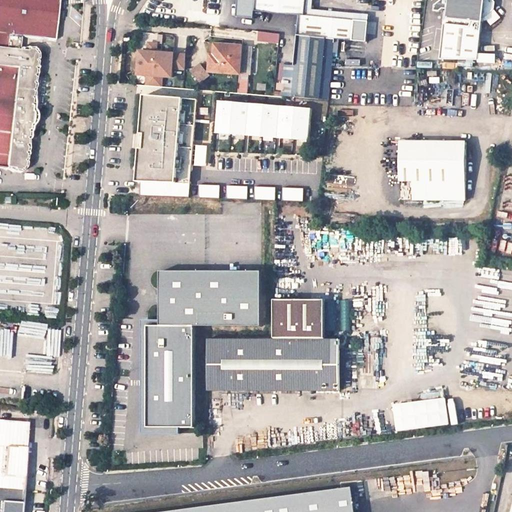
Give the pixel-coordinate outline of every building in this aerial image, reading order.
[(0,0),(0,35),(12,37),(24,38),(57,41),(61,0),(0,0)] [(307,0),(255,0),(255,10),(299,15),(297,35),(300,36),(334,39),(352,41),(354,21),(306,16),(307,0)] [(492,0),(448,0),(447,12),(450,16),(449,24),(443,24),(438,61),(475,62),(481,19),(493,10),(494,3),(492,0)] [(259,43),(281,43),(281,33),(259,33),(259,43)] [(12,37),(0,35),(0,49),(10,50),(12,37)] [(328,100),(332,67),(334,39),(300,36),(297,66),(288,65),(286,86),(295,87),(294,97),(320,100),(328,100)] [(10,50),(22,52),(24,38),(12,37),(10,50)] [(156,52),(157,44),(148,44),(148,51),(139,50),(138,74),(147,75),(146,85),(154,86),(156,52)] [(251,74),(253,47),(217,45),(216,56),(211,56),(210,71),(251,74)] [(0,49),(0,167),(14,169),(16,171),(20,172),(21,170),(23,170),(24,169),(26,168),(31,126),(33,125),(34,114),(32,113),(40,57),(39,56),(38,55),(38,54),(37,54),(36,52),(32,51),(30,53),(22,52),(10,50),(0,49)] [(186,54),(156,52),(154,86),(162,86),(162,76),(172,77),(173,68),(185,69),(186,54)] [(201,63),(191,72),(202,84),(212,75),(201,63)] [(295,87),(286,86),(286,97),(294,97),(295,87)] [(190,197),(198,100),(144,95),(142,116),(141,133),(145,134),(144,149),(140,148),(138,166),(137,181),(142,182),(141,195),(190,197)] [(263,128),(263,136),(282,138),(283,130),(295,131),(294,139),(310,140),(312,109),(219,101),(216,132),(232,134),(233,126),(245,127),(244,135),(251,135),(252,127),(263,128)] [(232,134),(244,135),(245,127),(233,126),(232,134)] [(251,135),(263,136),(263,128),(252,127),(251,135)] [(282,138),(294,139),(295,131),(283,130),(282,138)] [(467,146),(402,144),(401,183),(413,184),(413,201),(466,203),(467,146)] [(198,166),(209,166),(209,145),(198,145),(198,166)] [(220,185),(199,184),(199,198),(220,198),(220,185)] [(248,186),(227,186),(227,199),(248,200),(248,186)] [(276,187),(255,187),(255,200),(276,201),(276,187)] [(304,188),(283,188),(282,201),(304,202),(304,188)] [(262,271),(161,271),(161,326),(195,327),(262,327),(262,271)] [(275,300),(275,339),(326,339),(326,300),(275,300)] [(161,326),(148,326),(148,428),(181,428),(195,428),(195,327),(161,326)] [(334,339),(326,339),(275,339),(208,340),(209,391),(340,390),(340,339),(334,339)] [(445,397),(395,404),(399,431),(449,424),(445,397)] [(28,425),(0,421),(0,492),(22,495),(28,425)] [(302,483),(302,488),(240,492),(241,511),(429,511),(426,466),(392,468),(392,476),(302,483)] [(20,511),(22,495),(0,492),(0,511),(20,511)]
